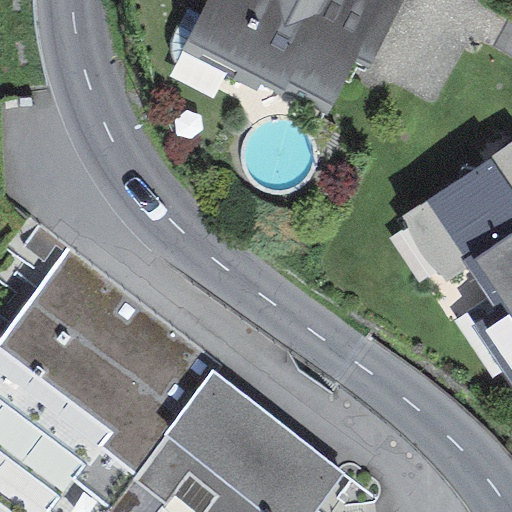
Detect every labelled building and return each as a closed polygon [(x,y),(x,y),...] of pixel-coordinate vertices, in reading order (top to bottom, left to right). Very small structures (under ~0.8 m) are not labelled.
[(211,0),(193,36),(324,101),(354,41),(373,51),(398,0),(211,0)] [(471,247),(507,302),(511,298),(511,133),(402,204),(442,266),(471,247)] [(35,305),(180,419),(182,417),(214,377),(69,262),(35,305)] [(511,298),(507,302),(479,320),(511,370),(511,298)] [(1,347),(146,462),(151,456),(180,419),(35,305),(1,347)] [(0,348),(0,415),(113,504),(119,496),(146,462),(1,347),(0,348)] [(333,471),(214,377),(182,417),(302,511),(333,471)] [(0,484),(35,511),(106,511),(113,504),(0,415),(0,484)] [(300,511),(302,511),(182,417),(180,419),(151,456),(221,511),(300,511)] [(221,511),(151,456),(146,462),(119,496),(139,511),(221,511)] [(139,511),(119,496),(113,504),(106,511),(139,511)]
